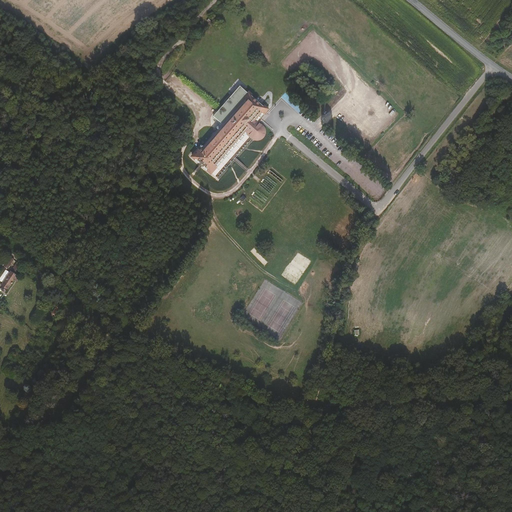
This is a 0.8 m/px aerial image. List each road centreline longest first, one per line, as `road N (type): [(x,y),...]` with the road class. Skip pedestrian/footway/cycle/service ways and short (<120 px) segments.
road 1 (track): [(377,211),(347,282),(324,381),(310,404),(294,409),(130,331),(0,238)]
road 2 (track): [(511,392),(314,398)]
road 3 (unclassified): [(494,67),(377,211)]
road 4 (track): [(225,371),(214,430),(191,451),(245,511)]
